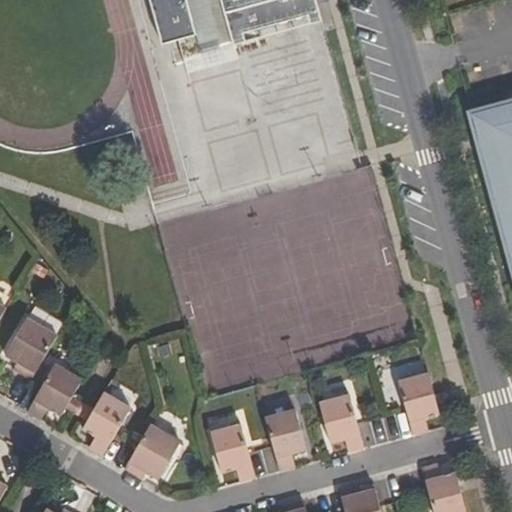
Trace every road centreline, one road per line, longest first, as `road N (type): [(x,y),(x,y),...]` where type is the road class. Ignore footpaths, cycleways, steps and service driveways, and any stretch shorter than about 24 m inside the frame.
road 1 (tertiary): [(387,0),(504,431)]
road 2 (residential): [(201,511),(504,431)]
road 3 (residential): [(0,421),(165,511)]
